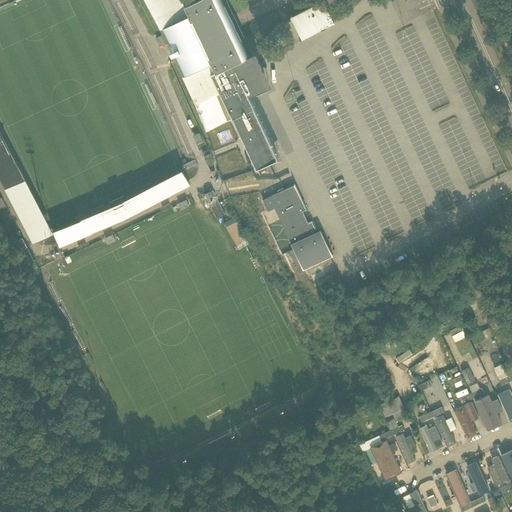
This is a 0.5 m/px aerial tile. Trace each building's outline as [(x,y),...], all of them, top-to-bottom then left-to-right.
[(0,0),(0,182),(32,245),(52,234),(59,248),(127,220),(190,187),(205,180),(122,0),(0,0)] [(229,32),(233,30),(231,26),(227,18),(223,20),(217,8),(223,5),(221,0),(192,0),(181,5),(178,0),(150,0),(177,51),(209,126),(232,117),(257,169),(277,160),(278,160),(278,159),(236,68),(240,66),(238,61),(247,57),(240,41),(234,44),(229,32)] [(316,4),(295,15),(306,37),(327,26),(316,4)] [(295,184),(275,194),(270,196),(270,197),(275,207),(269,210),(273,217),(278,215),(282,223),(283,225),(288,237),(305,229),(312,244),(325,239),(321,229),(313,233),(312,230),(315,228),(312,221),(308,223),(303,210),(306,209),(295,184)] [(213,190),(205,195),(218,219),(226,215),(213,190)] [(270,197),(264,199),(269,210),(275,207),(270,197)] [(276,225),(282,223),(278,215),(273,217),(276,225)] [(305,229),(288,237),(303,268),(320,261),(320,260),(312,244),(305,229)] [(37,266),(26,246),(22,237),(16,240),(31,269),(37,266)] [(320,260),(332,254),(325,238),(325,239),(312,244),(320,260)] [(321,269),(306,276),(309,282),(324,275),(321,269)] [(511,322),(492,332),(506,361),(511,357),(511,322)] [(463,330),(461,325),(450,330),(452,335),(463,330)] [(456,347),(450,350),(459,371),(465,368),(456,347)] [(399,361),(412,353),(409,349),(397,357),(399,361)] [(469,367),(461,371),(468,383),(475,380),(469,367)] [(511,379),(511,376),(511,374),(499,380),(501,385),(511,379)] [(418,384),(421,390),(432,385),(429,379),(418,384)] [(471,393),(473,398),(484,393),(482,388),(471,393)] [(511,416),(511,403),(506,391),(498,395),(509,418),(511,416)] [(473,398),(471,393),(459,398),(461,403),(473,398)] [(382,416),(403,408),(397,394),(377,402),(382,416)] [(476,402),(489,431),(502,425),(489,396),(476,402)] [(442,406),(431,411),(433,416),(444,411),(442,406)] [(465,406),(456,411),(469,439),(478,435),(465,406)] [(433,416),(431,411),(419,417),(421,422),(433,416)] [(387,421),(390,430),(393,435),(404,429),(402,424),(400,425),(398,426),(395,419),(394,418),(387,421)] [(451,419),(438,425),(448,448),(456,445),(451,433),(457,431),(451,419)] [(427,426),(420,430),(430,453),(444,447),(435,427),(429,430),(427,426)] [(382,440),(393,435),(390,430),(379,435),(382,440)] [(403,433),(396,436),(408,463),(415,460),(412,453),(418,450),(411,435),(405,437),(403,433)] [(382,442),(371,448),(386,479),(402,471),(387,440),(382,442)] [(511,451),(501,456),(511,479),(511,451)] [(499,457),(492,460),(495,465),(488,469),(495,485),(509,479),(499,457)] [(480,495),(487,492),(474,466),(467,469),(470,475),(465,478),(472,493),(478,490),(480,495)] [(471,500),(456,468),(445,473),(460,505),(471,500)] [(500,488),(503,493),(511,488),(511,482),(510,479),(506,481),(507,484),(500,488)] [(438,511),(444,511),(449,510),(436,483),(427,487),(431,494),(424,497),(430,511),(432,511),(438,509),(438,511)] [(415,505),(408,508),(410,511),(427,511),(417,489),(409,493),(415,505)] [(485,501),(483,496),(473,500),(475,505),(485,501)] [(502,497),(497,499),(502,508),(506,506),(502,497)] [(460,506),(463,511),(475,505),(473,500),(460,506)]
